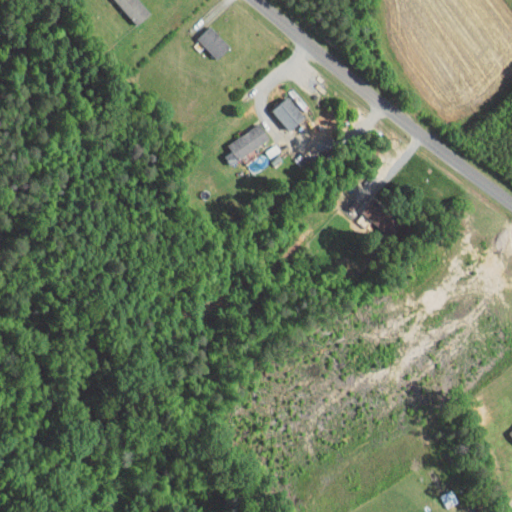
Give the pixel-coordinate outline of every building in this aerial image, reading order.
[(141,6),(134,0),(109,0),(127,19),(141,6)] [(205,54),(219,42),(201,19),(186,31),(205,54)] [(295,110),(275,91),(261,106),(281,125),(295,110)] [(214,150),(219,158),(259,133),(250,117),(216,138),(221,146),(214,150)] [(362,191),(350,205),(373,226),(385,212),(362,191)] [(511,414),(498,427),(511,441),(511,439),(511,414)]
